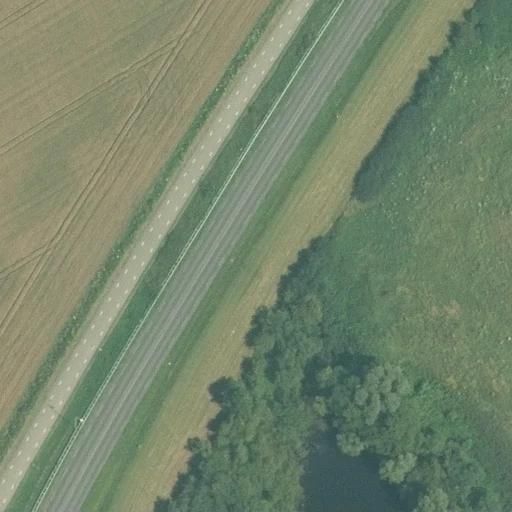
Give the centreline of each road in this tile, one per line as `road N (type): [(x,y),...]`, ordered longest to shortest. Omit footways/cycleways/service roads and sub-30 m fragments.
road 1 (primary): [(64,511),(159,340),(376,0)]
road 2 (unclassified): [(304,0),(0,498)]
